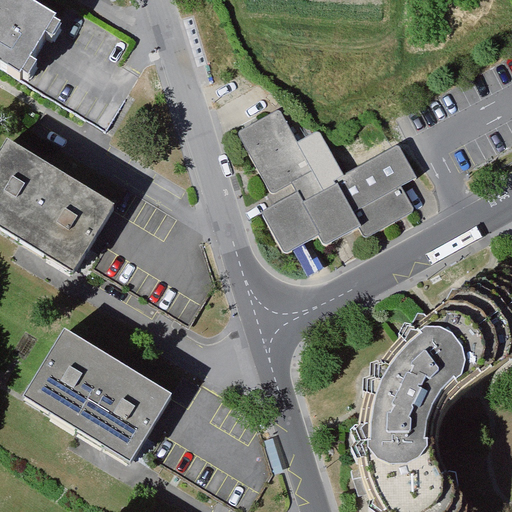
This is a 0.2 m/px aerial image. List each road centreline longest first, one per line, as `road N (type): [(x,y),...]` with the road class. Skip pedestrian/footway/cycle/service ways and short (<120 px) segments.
road 1 (residential): [(263,330),(155,0)]
road 2 (residential): [(452,233),(263,330)]
road 3 (residential): [(263,330),(319,511)]
